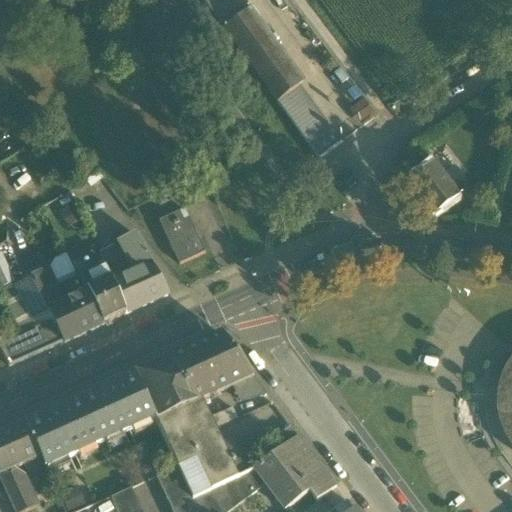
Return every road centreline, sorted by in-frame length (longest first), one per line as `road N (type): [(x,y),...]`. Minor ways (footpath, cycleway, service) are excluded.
road 1 (residential): [(237,303),(392,511)]
road 2 (secondary): [(237,303),(0,407)]
road 3 (residential): [(300,0),(399,130)]
road 4 (secondary): [(511,258),(447,248),(356,254)]
road 5 (residential): [(399,130),(511,60)]
road 6 (residential): [(356,254),(399,130)]
road 7 (secondary): [(356,254),(237,303)]
